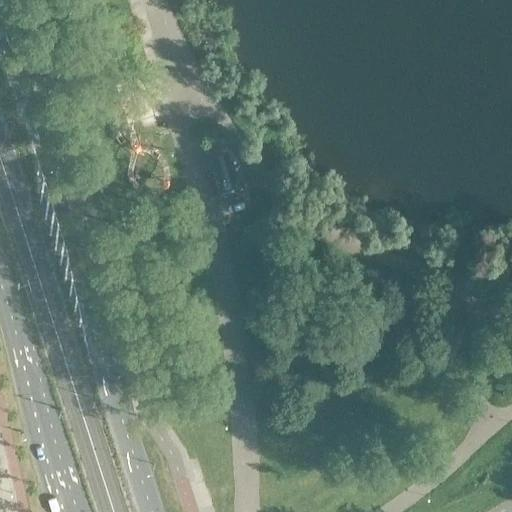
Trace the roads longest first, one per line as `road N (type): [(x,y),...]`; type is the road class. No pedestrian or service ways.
road 1 (secondary): [(150,511),(41,149),(0,40)]
road 2 (secondary): [(0,283),(69,511)]
